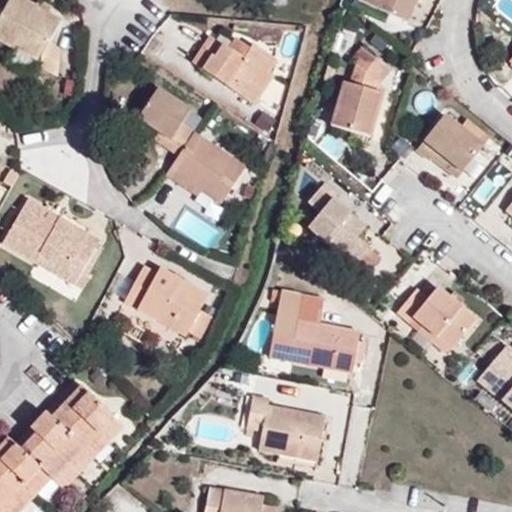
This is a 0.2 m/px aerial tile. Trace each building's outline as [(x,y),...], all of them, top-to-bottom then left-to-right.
[(49,40),(62,18),(32,0),(2,0),(0,5),(0,37),(16,47),(31,55),(28,59),(54,75),(60,47),(49,40)] [(416,0),(421,2),(421,0),(359,0),(356,8),(406,32),(415,13),(409,10),(413,0),(416,0)] [(415,13),(421,2),(416,0),(413,0),(409,10),(415,13)] [(210,32),(189,60),(247,104),(273,70),(264,64),(273,53),(252,37),(247,44),(235,35),(228,45),(210,32)] [(376,138),(389,92),(380,86),(394,68),(367,45),(344,74),(330,125),(376,138)] [(31,55),(16,47),(8,60),(31,74),(37,65),(28,59),(31,55)] [(336,71),(329,69),(325,82),(332,84),(336,71)] [(179,121),(189,108),(155,83),(133,114),(152,127),(165,137),(159,146),(171,155),(190,129),(179,121)] [(255,129),(266,137),(271,117),(257,113),(253,128),(255,129)] [(460,177),(481,152),(462,136),(441,119),(413,154),(433,170),(441,161),(460,177)] [(489,141),(470,125),(462,136),(481,152),(489,141)] [(159,146),(165,137),(152,127),(145,136),(159,146)] [(237,163),(190,129),(171,155),(160,170),(170,178),(175,170),(195,184),(213,197),(237,163)] [(266,137),(255,129),(249,138),(260,145),(266,137)] [(511,169),(511,163),(503,156),(486,178),(498,187),(511,169)] [(460,177),(441,161),(433,170),(453,186),(460,177)] [(195,184),(175,170),(170,178),(189,192),(195,184)] [(98,238),(24,197),(0,241),(34,259),(39,251),(62,263),(57,272),(74,281),(98,238)] [(335,199),(307,231),(347,268),(343,273),(361,288),(383,263),(360,242),(370,231),(335,199)] [(214,247),(223,227),(180,208),(171,228),(214,247)] [(57,272),(62,263),(39,251),(34,259),(57,272)] [(201,308),(211,290),(164,263),(160,269),(147,262),(125,301),(186,335),(189,330),(201,308)] [(412,285),(389,311),(442,357),(473,321),(432,285),(424,295),(412,285)] [(282,293),(268,362),(355,380),(357,372),(363,374),(368,352),(360,351),(362,340),(322,331),(328,302),(282,293)] [(203,337),(214,316),(201,308),(189,330),(203,337)] [(511,349),(503,342),(473,376),(511,409),(511,349)] [(51,479),(117,418),(78,379),(12,438),(2,427),(0,428),(0,511),(6,511),(46,475),(51,479)] [(258,452),(321,466),(330,419),(275,407),(277,398),(256,393),(248,430),(262,433),(258,452)] [(60,489),(127,428),(117,418),(51,479),(60,489)] [(190,431),(177,443),(186,451),(198,439),(190,431)] [(265,494),(210,482),(204,511),(277,511),(280,503),(264,499),(265,494)]
